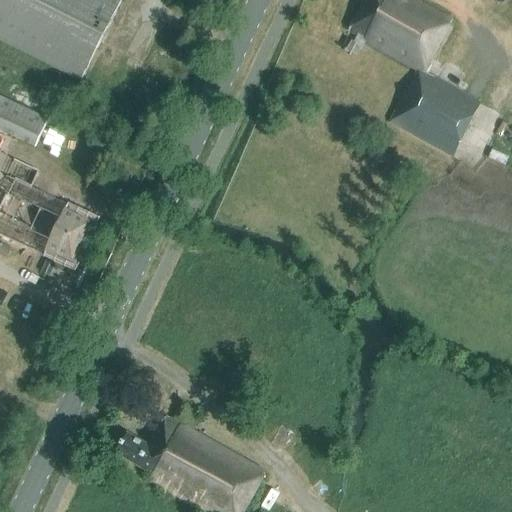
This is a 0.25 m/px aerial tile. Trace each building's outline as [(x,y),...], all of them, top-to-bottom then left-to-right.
[(0,0),(0,39),(80,79),(119,0),(0,0)] [(452,22),(415,1),(412,0),(355,0),(363,4),(347,32),(358,38),(359,35),(365,39),(363,42),(416,70),(388,123),(415,137),(451,157),(480,104),(424,73),(452,22)] [(355,45),(348,41),(343,50),(345,51),(344,53),(348,55),(349,53),(350,54),(355,45)] [(50,120),(0,97),(0,128),(38,145),(50,120)] [(6,195),(0,207),(0,235),(42,256),(45,250),(71,263),(90,223),(64,210),(66,205),(32,188),(41,171),(17,159),(8,177),(16,180),(8,196),(6,195)] [(55,266),(46,261),(41,273),(50,277),(55,266)] [(149,482),(203,511),(241,511),(264,472),(191,432),(200,415),(182,405),(173,421),(166,417),(150,447),(127,434),(116,455),(153,475),(149,482)] [(279,426),(270,443),(284,451),(293,433),(279,426)] [(264,511),(286,511),(269,503),(264,511)]
